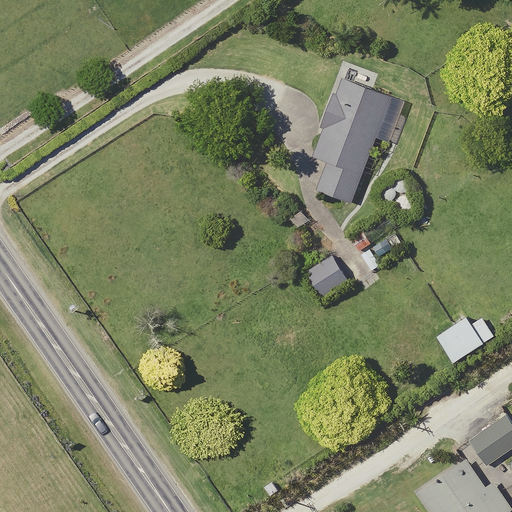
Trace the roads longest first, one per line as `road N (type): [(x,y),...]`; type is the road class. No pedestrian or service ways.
road 1 (unknown): [(0,187),(163,84),(235,91),(283,129)]
road 2 (secondary): [(0,266),(168,511)]
road 3 (unknown): [(511,360),(287,511)]
